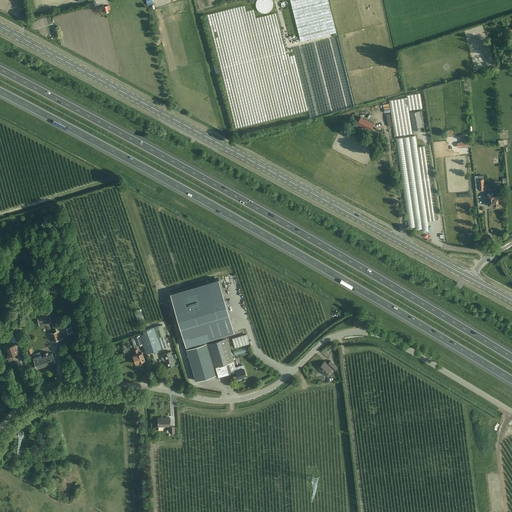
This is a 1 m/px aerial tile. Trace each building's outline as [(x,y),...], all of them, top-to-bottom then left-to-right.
[(290,0),(300,41),(336,32),(328,0),(290,0)] [(413,130),(422,129),(424,128),(421,111),(410,113),(413,130)] [(360,117),(357,124),(370,130),(374,123),(360,117)] [(377,127),(373,135),(379,138),(382,129),(377,127)] [(401,142),(396,143),(400,169),(406,169),(405,162),(415,160),(415,158),(405,160),(404,153),(404,150),(406,150),(405,147),(407,147),(407,144),(404,144),(404,143),(407,142),(406,138),(401,139),(401,142)] [(483,175),(474,176),(475,190),(479,189),(479,190),(484,189),(483,178),(483,175)] [(406,206),(406,225),(415,225),(415,228),(421,227),(421,229),(428,229),(427,218),(432,218),(431,207),(426,208),(424,204),(421,204),(416,206),(411,207),(409,200),(408,200),(408,196),(405,188),(403,188),(403,200),(406,199),(406,202),(407,204),(405,204),(406,206)] [(497,207),(498,206),(498,197),(493,197),(493,193),(487,194),(488,205),(494,205),(494,206),(495,207),(497,207)] [(219,278),(170,293),(187,349),(227,337),(226,334),(235,332),(219,278)] [(134,311),(139,325),(144,323),(140,309),(134,311)] [(40,325),(51,322),(49,314),(38,317),(40,325)] [(161,349),(158,337),(166,335),(162,324),(143,331),(144,334),(141,335),(147,353),(161,349)] [(57,331),(51,333),(49,333),(52,342),(63,338),(59,325),(55,326),(57,331)] [(232,337),(235,346),(249,341),(246,332),(232,337)] [(231,374),(227,363),(234,360),(227,337),(187,349),(196,380),(216,375),(217,378),(231,374)] [(5,348),(9,359),(14,357),(13,355),(20,353),(17,344),(5,348)] [(136,364),(145,360),(142,353),(139,354),(137,349),(134,350),(136,355),(133,356),(136,364)] [(174,355),(172,355),(171,351),(163,353),(167,367),(175,365),(173,359),(175,358),(174,355)] [(55,361),(52,353),(49,354),(48,352),(45,353),(46,355),(42,356),(41,355),(40,352),(34,354),(35,357),(34,357),(38,367),(55,361)] [(328,377),(330,374),(327,372),(331,368),(329,366),(324,361),(318,368),(328,377)] [(330,365),(329,366),(331,368),(334,371),(337,367),(331,361),(328,363),(330,365)] [(238,378),(247,375),(243,365),(239,366),(240,370),(236,371),(238,378)] [(204,410),(182,412),(185,440),(192,440),(192,439),(199,438),(196,412),(202,411),(203,417),(205,417),(204,410)] [(158,426),(170,426),(170,417),(158,418),(158,426)]
